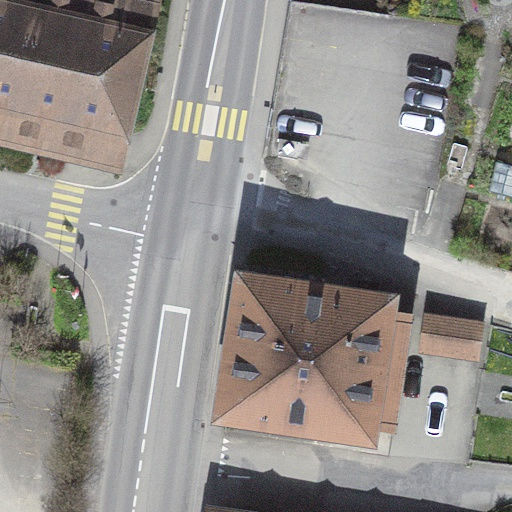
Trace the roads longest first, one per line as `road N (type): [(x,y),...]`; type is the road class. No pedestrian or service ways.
road 1 (unclassified): [(511,301),(191,240)]
road 2 (secondary): [(149,511),(191,240)]
road 3 (secondary): [(191,240),(233,0)]
road 4 (tertiary): [(0,197),(191,240)]
